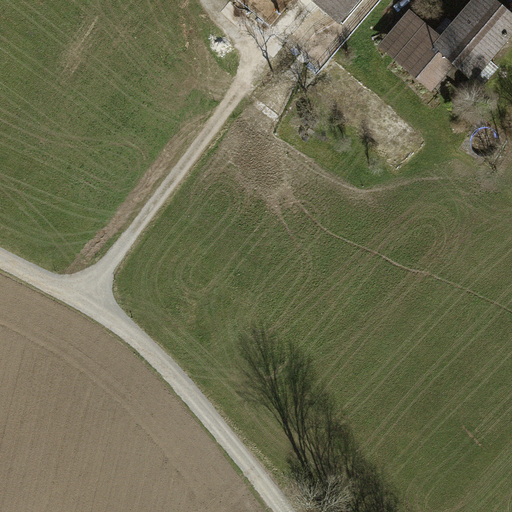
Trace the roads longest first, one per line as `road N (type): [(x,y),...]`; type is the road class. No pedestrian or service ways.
road 1 (track): [(286,511),(171,372),(86,305),(0,261)]
road 2 (track): [(86,305),(298,17)]
